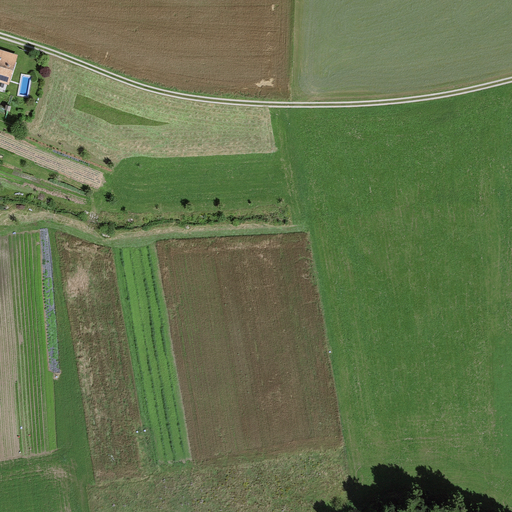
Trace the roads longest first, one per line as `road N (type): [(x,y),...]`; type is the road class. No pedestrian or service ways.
road 1 (track): [(0,35),(143,88),(198,99),(368,104),(511,81)]
road 2 (track): [(496,467),(495,204),(511,97)]
